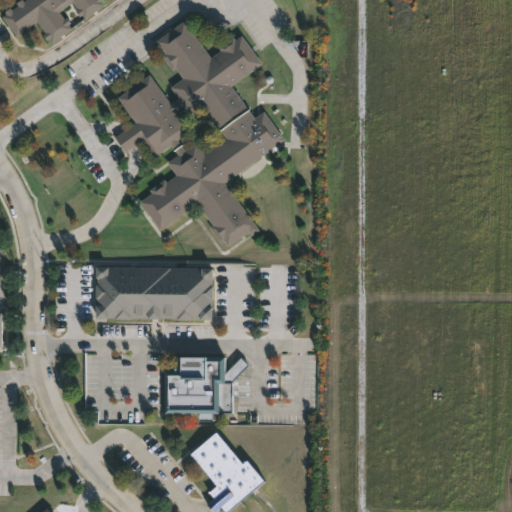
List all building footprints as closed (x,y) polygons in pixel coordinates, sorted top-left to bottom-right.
[(102,0),(105,4),(86,18),(82,14),(81,15),(77,10),(79,8),(74,1),(60,11),(66,18),(68,16),(72,22),(70,24),(72,27),(53,42),(50,38),(48,39),(44,34),(46,32),(37,20),(27,28),(29,31),(23,35),(21,32),(17,35),(3,16),(7,13),(5,11),(11,6),(13,9),(19,4),(17,2),(20,0),(102,0)] [(186,20),(212,56),(222,49),(220,47),(235,36),(236,38),(242,34),(255,52),(251,55),(257,63),(236,78),(238,81),(233,85),(255,116),(264,110),(285,139),(227,182),(261,229),(253,235),(250,231),(229,246),(225,240),(222,242),(211,227),(214,225),(198,202),(161,229),(140,201),(152,192),(150,189),(165,178),(167,181),(176,174),(168,162),(179,154),(172,144),(154,157),(142,140),(127,151),(116,136),(136,121),(118,97),(150,73),(171,102),(179,97),(171,86),(184,77),(177,67),(174,69),(163,54),(166,52),(158,40),(186,20)] [(213,278),(214,300),(213,300),(213,307),(214,307),(214,319),(97,318),(98,267),(215,268),(215,278),(213,278)] [(250,365),(234,380),(234,412),(225,411),(225,414),(215,414),(215,420),(201,420),(201,413),(165,413),(166,370),(176,370),(176,364),(182,364),(182,356),(227,357),(227,371),(242,357),(250,365)] [(219,432),(245,464),(250,461),(267,482),(229,511),(227,511),(223,507),(217,511),(215,511),(208,504),(215,498),(211,492),(219,486),(193,454),(219,432)]
